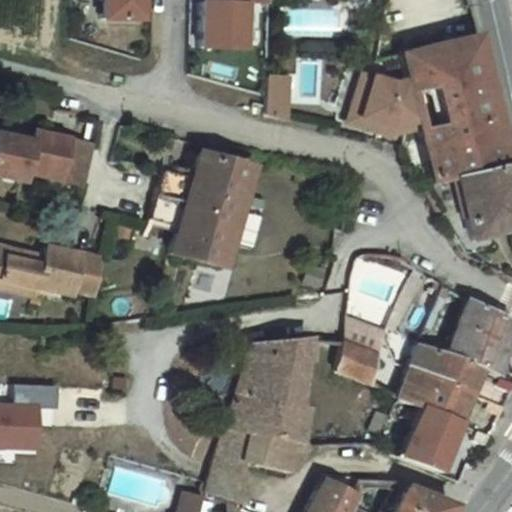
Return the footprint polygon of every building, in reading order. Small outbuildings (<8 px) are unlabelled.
[(100,0),(101,20),(140,20),(140,0),(100,0)] [(231,0),(211,0),(198,0),(198,45),(242,46),(242,0),(231,0)] [(476,30),(401,47),(407,72),(417,117),(430,175),(449,171),(501,162),(509,161),(498,115),(484,60),(476,30)] [(256,65),(256,113),(279,117),(282,67),(256,65)] [(362,67),(354,98),(364,100),(359,119),(378,123),(381,113),(406,120),(417,117),(407,72),(393,75),(362,67)] [(349,116),(359,119),(364,100),(354,98),(349,116)] [(18,163),(77,174),(84,134),(25,120),(22,131),(0,126),(0,169),(15,173),(18,163)] [(168,172),(155,224),(183,231),(177,254),(230,268),(256,166),(202,153),(196,179),(168,172)] [(511,207),(501,162),(449,171),(455,195),(432,201),(445,224),(451,233),(511,224),(511,207)] [(271,202),(253,197),(251,206),(269,210),(271,202)] [(82,296),(92,255),(73,249),(73,250),(37,240),(34,250),(0,241),(0,284),(23,291),(26,281),(61,291),(82,296)] [(314,267),(300,262),(295,279),(309,284),(314,267)] [(407,304),(421,310),(433,283),(419,277),(407,304)] [(467,365),(484,372),(499,315),(453,293),(431,351),(467,365)] [(363,351),(371,328),(332,313),(329,338),(363,351)] [(239,340),(195,488),(233,499),(234,456),(283,468),(294,439),(287,437),(293,388),(285,386),(286,372),(318,374),(326,337),(284,335),(269,339),(239,340)] [(362,365),(366,352),(363,351),(329,338),(326,337),(318,374),(330,379),(333,369),(383,393),(390,376),(362,365)] [(431,351),(403,341),(394,363),(458,388),(467,365),(431,351)] [(394,363),(390,376),(383,393),(446,417),(458,388),(394,363)] [(0,437),(8,443),(24,444),(27,403),(47,403),(48,380),(4,380),(4,402),(0,402),(0,437)] [(446,417),(383,393),(363,443),(427,467),(446,417)] [(341,488),(312,476),(291,511),(327,511),(329,509),(336,495),(341,488)] [(432,511),(440,499),(384,479),(381,487),(386,490),(374,511),(432,511)] [(169,511),(187,511),(189,507),(192,496),(176,490),(169,511)] [(367,511),(336,495),(329,509),(333,511),(367,511)]
